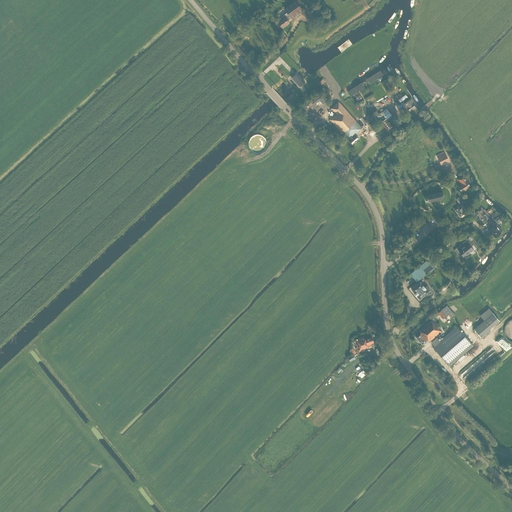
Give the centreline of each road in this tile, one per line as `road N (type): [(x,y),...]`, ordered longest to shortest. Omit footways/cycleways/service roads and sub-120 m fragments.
road 1 (tertiary): [(511,489),(457,437),(405,365),(388,326),(376,211),(284,106)]
road 2 (track): [(383,266),(439,224),(450,230),(472,219),(485,232)]
road 3 (tertiary): [(269,91),(189,0)]
